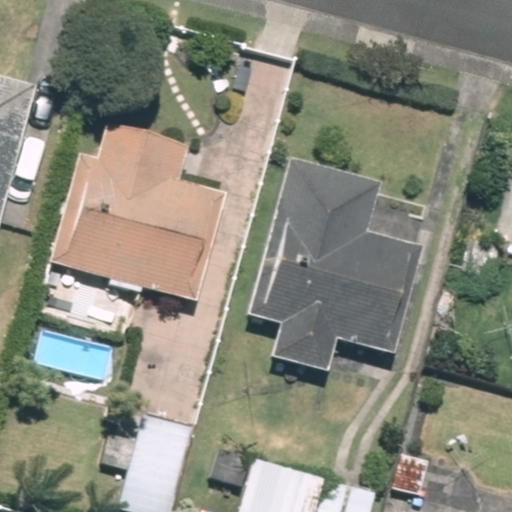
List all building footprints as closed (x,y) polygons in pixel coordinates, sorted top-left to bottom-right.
[(0,226),(35,87),(0,78),(0,226)] [(101,125),(89,171),(72,167),(48,260),(102,274),(197,299),(225,192),(187,182),(195,149),(101,125)] [(274,363),(331,374),(338,337),(400,350),(422,241),(371,231),(382,176),(285,157),(252,320),(281,326),(274,363)] [(173,511),(195,426),(140,411),(115,509),(126,511),(173,511)] [(216,450),(209,477),(247,487),(240,511),(370,511),(376,493),(216,450)] [(511,511),(511,494),(493,490),(487,511),(412,511),(403,510),(402,511),(511,511)]
